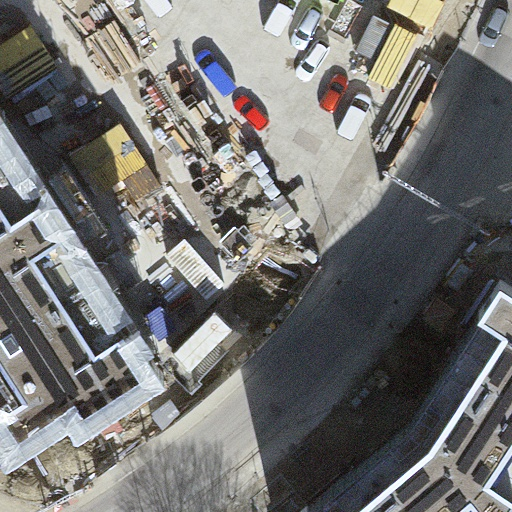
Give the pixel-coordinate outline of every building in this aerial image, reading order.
[(320,2),(319,0),(190,0),(183,8),(196,32),(199,64),(226,72),(249,94),(275,80),(305,79),(314,49),(335,28),(320,2)] [(375,0),(410,14),(415,0),(375,0)] [(0,268),(59,230),(8,149),(0,137),(0,268)] [(59,230),(0,268),(0,415),(0,416),(18,443),(73,407),(81,419),(152,372),(104,298),(59,230)] [(472,378),(433,438),(373,489),(357,471),(334,490),(349,509),(345,511),(315,511),(309,505),(301,511),(503,511),(507,509),(511,501),(511,286),(501,279),(480,311),(504,327),(488,352),(467,339),(451,365),(472,378)]
